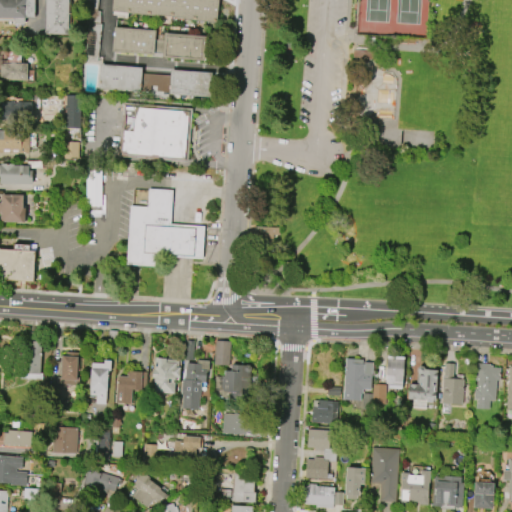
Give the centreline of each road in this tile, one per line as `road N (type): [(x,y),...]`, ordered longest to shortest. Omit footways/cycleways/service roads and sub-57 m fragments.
road 1 (residential): [(229,316),(251,0)]
road 2 (secondary): [(229,316),(235,324),(312,329),(511,334)]
road 3 (secondary): [(0,306),(229,316)]
road 4 (secondary): [(454,311),(240,307),(229,316)]
road 5 (residential): [(293,307),(280,511)]
